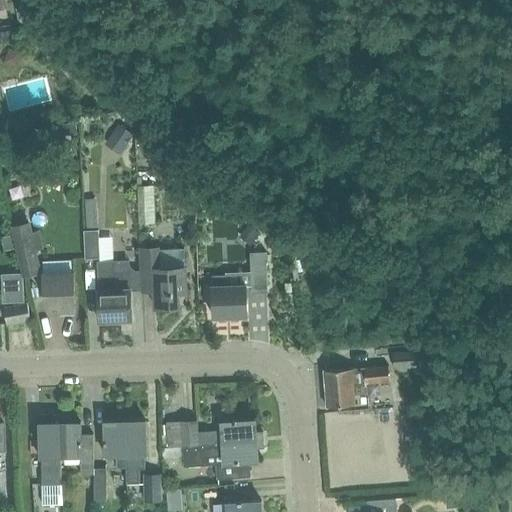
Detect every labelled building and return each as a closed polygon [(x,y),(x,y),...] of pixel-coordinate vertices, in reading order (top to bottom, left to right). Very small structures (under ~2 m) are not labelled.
[(21,0),(14,2),(18,23),(27,22),(25,14),(29,13),(26,0),(21,0)] [(118,123),(109,137),(125,148),(134,134),(118,123)] [(69,160),(75,150),(64,143),(58,154),(69,160)] [(138,184),(137,221),(153,222),(154,185),(138,184)] [(14,225),(19,247),(25,275),(40,271),(35,252),(44,249),(40,231),(33,233),(30,222),(14,225)] [(249,225),(240,236),(251,245),(260,233),(249,225)] [(84,228),(84,229),(84,246),(85,257),(99,256),(98,228),(84,228)] [(158,247),(142,248),(142,271),(143,291),(155,291),(156,307),(180,306),(179,291),(187,291),(186,271),(186,267),(185,267),(184,249),(182,249),(158,250),(158,247)] [(268,292),(267,253),(251,253),(252,293),(268,292)] [(113,258),(98,259),(99,295),(100,315),(111,314),(111,320),(132,320),(131,300),(131,286),(130,272),(113,273),(113,258)] [(76,310),(74,271),(44,273),(45,297),(50,297),(50,311),(76,310)] [(23,273),(3,274),(4,302),(24,301),(23,273)] [(212,275),(213,296),(214,316),(248,315),(247,284),(226,285),(226,274),(212,275)] [(28,302),(4,307),(8,323),(31,319),(28,302)] [(417,348),(393,351),(395,369),(419,367),(417,348)] [(363,393),(368,392),(367,384),(389,382),(387,365),(325,370),(327,407),(356,405),(355,393),(363,393)] [(406,406),(406,416),(414,416),(414,406),(406,406)] [(40,422),(41,457),(42,457),(43,484),(43,504),(62,504),(62,483),(61,457),(60,414),(53,414),(53,422),(40,422)] [(61,457),(63,457),(81,456),(81,474),(95,473),(94,468),(94,434),(82,434),(81,421),(68,422),(68,414),(60,414),(61,457)] [(167,422),(169,446),(264,439),(263,431),(255,432),(254,420),(256,420),(256,419),(222,422),(222,429),(198,431),(198,420),(167,422)] [(117,467),(127,467),(126,420),(105,421),(106,455),(117,455),(117,467)] [(126,420),(127,467),(127,484),(140,483),(140,469),(145,468),(145,455),(147,455),(146,420),(126,420)] [(265,447),(264,439),(169,446),(162,447),(163,455),(185,455),(186,466),(217,463),(219,478),(251,476),(251,475),(250,475),(249,461),(259,460),(259,459),(257,459),(257,448),(265,447)] [(107,469),(94,468),(95,473),(95,501),(107,501),(107,469)] [(146,501),(161,501),(161,475),(146,475),(146,501)] [(227,486),(202,487),(203,501),(228,499),(227,486)] [(181,489),(167,490),(168,510),(183,508),(181,489)] [(461,493),(446,495),(447,509),(463,507),(461,493)] [(397,511),(396,498),(367,500),(367,511),(397,511)] [(228,511),(262,511),(262,500),(228,503),(228,511)]
